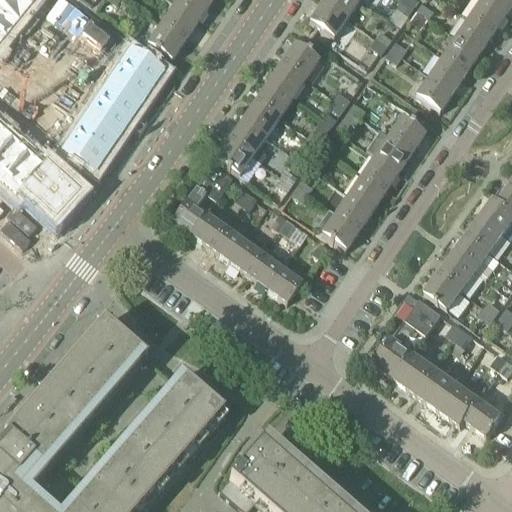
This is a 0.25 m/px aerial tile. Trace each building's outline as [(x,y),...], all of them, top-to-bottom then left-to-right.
[(17,0),(0,0),(0,12),(20,28),(33,13),(17,0)] [(17,0),(33,13),(42,0),(17,0)] [(120,3),(115,0),(105,0),(104,2),(115,10),(120,3)] [(209,9),(196,0),(167,0),(163,6),(172,12),(196,28),(209,9)] [(215,0),(196,0),(209,9),(215,0)] [(350,0),(327,0),(322,9),(345,25),(359,6),(350,0)] [(404,0),(400,7),(411,14),(416,7),(405,0),(404,0)] [(511,9),(511,0),(482,0),(479,4),(504,21),(511,9)] [(504,21),(479,4),(466,24),(491,41),(504,21)] [(411,14),(400,7),(395,14),(406,21),(411,14)] [(76,9),(70,17),(76,23),(83,15),(76,9)] [(345,25),(322,9),(308,29),(332,45),(345,25)] [(420,10),(415,17),(426,25),(431,17),(420,10)] [(0,12),(0,38),(7,44),(20,28),(0,12)] [(172,12),(159,31),(183,48),(196,28),(172,12)] [(426,25),(415,17),(410,24),(421,31),(426,25)] [(491,41),(466,24),(453,44),(478,60),(491,41)] [(103,29),(98,35),(106,42),(112,35),(103,29)] [(183,48),(159,31),(145,51),(169,67),(183,48)] [(40,34),(35,41),(43,48),(49,41),(40,34)] [(373,45),(384,53),(389,45),(378,38),(373,45)] [(49,41),(43,48),(51,54),(57,48),(49,41)] [(453,44),(439,63),(464,80),(478,60),(453,44)] [(384,53),(373,45),(368,52),(379,60),(384,53)] [(393,48),(388,55),(399,63),(404,56),(393,48)] [(282,66),(306,82),(321,59),(306,49),(301,56),(293,50),(282,66)] [(399,63),(388,55),(383,63),(394,70),(399,63)] [(133,57),(120,74),(154,98),(166,80),(133,57)] [(78,59),(73,66),(81,72),(87,66),(78,59)] [(464,80),(439,63),(426,83),(451,99),(464,80)] [(17,66),(10,74),(17,80),(24,72),(17,66)] [(87,66),(81,72),(89,79),(95,72),(87,66)] [(282,66),(268,86),(292,102),(306,82),(282,66)] [(120,74),(108,91),(142,115),(154,98),(120,74)] [(451,99),(426,83),(414,74),(404,90),(416,98),(414,101),(398,90),(392,99),(425,120),(430,113),(438,119),(451,99)] [(292,102),(268,86),(255,106),(279,122),(292,102)] [(53,89),(47,95),(55,102),(61,95),(53,89)] [(108,91),(96,108),(130,131),(142,115),(108,91)] [(61,95),(55,102),(64,109),(69,102),(61,95)] [(1,96),(0,98),(0,107),(3,110),(9,103),(1,96)] [(332,106),(343,113),(348,106),(337,98),(332,106)] [(255,106),(241,126),(265,143),(279,122),(255,106)] [(343,113),(332,106),(327,113),(338,120),(343,113)] [(96,108),(85,125),(118,148),(130,131),(96,108)] [(342,123),(349,128),(353,131),(363,116),(352,109),(342,123)] [(25,117),(19,123),(27,130),(33,123),(25,117)] [(349,128),(342,123),(333,135),(341,141),(349,128)] [(399,124),(385,143),(410,160),(423,140),(399,124)] [(85,125),(72,142),(106,165),(118,148),(85,125)] [(241,126),(227,146),(257,166),(262,158),(257,154),(265,143),(241,126)] [(38,128),(32,135),(39,141),(45,133),(38,128)] [(45,133),(39,141),(46,146),(51,139),(45,133)] [(310,137),(305,144),(316,152),(321,145),(310,137)] [(0,138),(0,157),(10,147),(0,138)] [(385,143),(377,138),(364,157),(372,163),(397,179),(410,160),(385,143)] [(72,142),(60,160),(64,162),(79,173),(94,182),(106,165),(72,142)] [(316,152),(305,144),(300,152),(311,159),(316,152)] [(257,166),(227,146),(213,167),(237,183),(245,172),(250,176),(257,166)] [(10,147),(0,157),(0,187),(25,161),(10,147)] [(320,154),(331,162),(336,155),(325,147),(320,154)] [(331,162),(320,154),(315,162),(326,169),(331,162)] [(25,161),(0,187),(0,192),(13,205),(17,201),(41,175),(25,161)] [(281,168),(299,180),(304,173),(286,161),(281,168)] [(64,162),(56,170),(72,181),(79,173),(64,162)] [(372,163),(359,182),(384,199),(397,179),(372,163)] [(41,175),(17,201),(53,233),(79,205),(63,191),(72,181),(56,170),(50,177),(44,171),(41,175)] [(195,195),(190,201),(198,206),(203,200),(214,208),(229,188),(209,173),(194,194),(195,195)] [(283,176),(279,183),(290,190),(295,183),(283,176)] [(359,182),(346,201),(371,218),(384,199),(359,182)] [(290,190),(279,183),(274,190),(285,198),(290,190)] [(294,193),(305,201),(310,194),(299,186),(294,193)] [(511,189),(507,196),(504,193),(495,207),(511,219),(511,189)] [(305,201),(294,193),(289,200),(300,208),(305,201)] [(240,211),(247,200),(240,195),(233,206),(240,211)] [(247,200),(240,211),(247,216),(255,205),(247,200)] [(198,206),(190,201),(186,207),(185,207),(170,228),(190,242),(204,221),(193,213),(198,206)] [(346,201),(333,220),(333,221),(358,237),(371,218),(346,201)] [(494,206),(480,225),(504,242),(511,230),(511,219),(495,207),(494,206)] [(333,221),(333,220),(327,216),(313,236),(345,257),(358,237),(333,221)] [(278,238),(285,226),(277,220),(269,232),(278,238)] [(223,235),(204,221),(190,242),(209,255),(223,235)] [(504,242),(480,225),(466,244),(490,261),(504,242)] [(285,226),(278,238),(284,242),(292,231),(285,226)] [(243,249),(223,235),(209,255),(228,269),(243,249)] [(466,244),(453,262),(476,280),(490,261),(466,244)] [(262,262),(243,249),(228,269),(247,283),(262,262)] [(310,260),(318,265),(326,254),(318,249),(310,260)] [(281,276),(262,262),(247,283),(266,296),(281,276)] [(453,262),(439,282),(463,299),(476,280),(453,262)] [(300,290),(281,276),(266,296),(285,310),(300,290)] [(463,299),(439,282),(425,301),(448,319),(463,299)] [(398,337),(409,344),(415,336),(426,344),(441,323),(419,307),(398,337)] [(488,307),(484,312),(496,320),(499,315),(488,307)] [(496,320),(484,312),(477,322),(489,330),(496,320)] [(511,318),(506,314),(502,319),(511,326),(511,318)] [(511,329),(511,326),(502,319),(495,328),(506,337),(511,329)] [(4,445),(0,450),(0,511),(141,511),(221,420),(187,389),(175,403),(172,400),(72,511),(49,511),(25,491),(127,374),(124,371),(136,358),(101,328),(1,443),(4,445)] [(467,357),(475,346),(472,344),(453,329),(445,341),(464,355),(467,357)] [(409,344),(398,337),(373,371),(395,387),(414,361),(402,353),(409,344)] [(484,352),(475,346),(467,357),(476,363),(484,352)] [(495,376),(503,364),(498,360),(489,372),(495,376)] [(414,361),(395,387),(417,403),(436,377),(414,361)] [(511,376),(511,370),(503,364),(495,376),(506,384),(511,376)] [(458,393),(436,377),(417,403),(439,418),(458,393)] [(458,393),(439,418),(459,433),(463,428),(464,430),(480,408),(458,393)] [(0,414),(1,414),(4,417),(16,403),(12,400),(0,414)] [(480,408),(464,430),(486,445),(501,424),(480,408)] [(234,511),(251,511),(254,509),(258,511),(330,511),(259,450),(217,497),(218,498),(234,511)]
